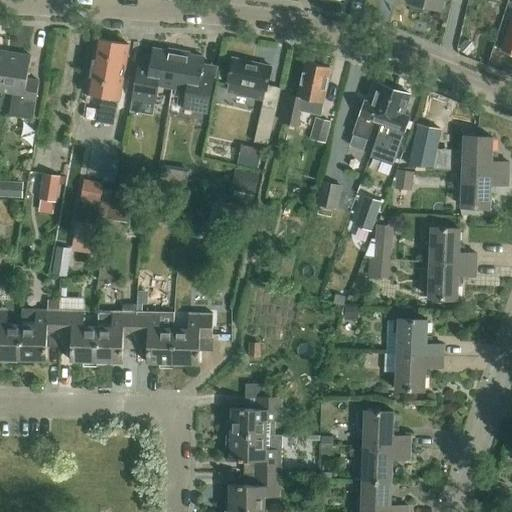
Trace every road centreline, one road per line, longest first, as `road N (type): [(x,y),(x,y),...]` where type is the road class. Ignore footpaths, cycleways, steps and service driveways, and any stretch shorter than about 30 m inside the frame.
road 1 (residential): [(511,95),(447,70),(273,27),(20,0)]
road 2 (residential): [(0,405),(176,407),(174,511)]
